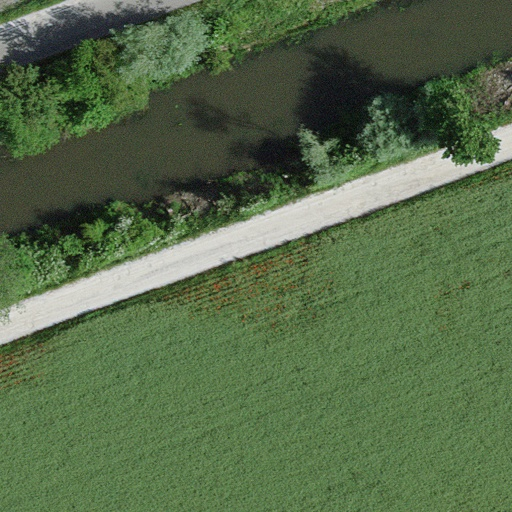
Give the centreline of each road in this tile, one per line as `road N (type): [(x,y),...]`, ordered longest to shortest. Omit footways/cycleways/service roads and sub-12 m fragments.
road 1 (track): [(511,140),(0,325)]
road 2 (unclassified): [(141,0),(0,52)]
